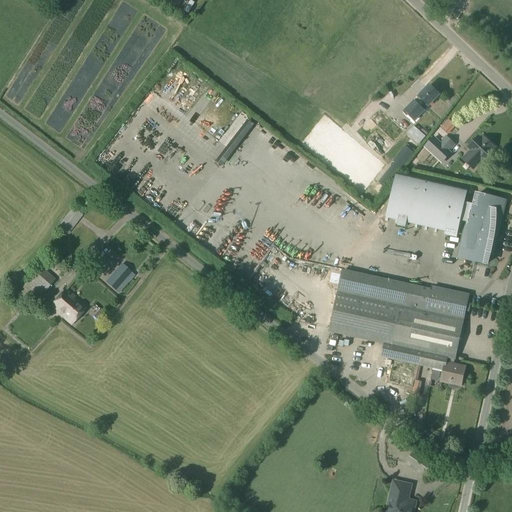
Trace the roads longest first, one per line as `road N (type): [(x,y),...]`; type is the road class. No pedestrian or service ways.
road 1 (unclassified): [(471,469),(444,457),(0,114)]
road 2 (unknown): [(511,290),(405,265),(304,217)]
road 3 (unknown): [(304,217),(253,175),(230,170),(214,182),(220,203),(241,219),(286,220)]
road 4 (unclassified): [(471,469),(511,292)]
road 5 (unclassified): [(511,95),(410,0)]
